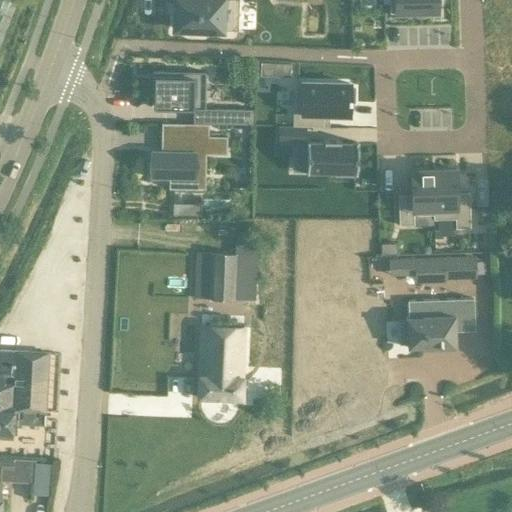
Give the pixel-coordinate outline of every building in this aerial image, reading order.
[(0,0),(0,52),(18,0),(0,0)] [(174,0),(174,8),(173,29),(220,31),(220,30),(221,1),(235,2),(234,0),(174,0)] [(388,0),(389,13),(408,13),(408,17),(424,16),(424,12),(436,12),(435,0),(388,0)] [(271,76),(271,63),(260,63),(259,75),(271,76)] [(152,71),(151,103),(152,103),(152,109),(162,109),(192,110),(204,110),(204,108),(204,96),(192,95),(193,72),(152,71)] [(293,113),(293,126),(322,127),(322,115),(328,115),(348,115),(349,102),(353,102),(353,88),(349,88),(349,83),(296,82),(296,113),(293,113)] [(212,109),(212,124),(253,125),(253,109),(212,109)] [(146,152),(146,176),(168,177),(176,177),(175,187),(175,189),(193,189),(193,188),(194,154),(205,155),(226,155),(226,136),(208,136),(204,136),(204,125),(204,124),(192,124),(182,123),(182,125),(181,153),(160,152),(146,152)] [(278,126),(277,143),(292,143),(292,151),(306,152),(305,172),(305,173),(307,173),(307,172),(335,173),(335,176),(350,176),(350,173),(354,173),(354,174),(355,174),(356,142),(354,142),(354,143),(339,143),(339,142),(323,141),(323,142),(307,142),(307,141),(306,141),(306,142),(304,142),(304,126),(278,126)] [(410,194),(397,195),(398,225),(413,225),(412,215),(432,215),(433,215),(432,170),(409,171),(410,194)] [(455,170),(432,170),(433,215),(432,215),(432,219),(455,219),(455,228),(469,228),(468,192),(455,193),(455,170)] [(199,204),(173,204),(173,215),(199,215),(199,204)] [(488,207),(480,207),(480,221),(488,221),(488,207)] [(191,299),(254,301),(257,233),(234,232),(234,254),(194,252),(191,299)] [(396,243),(380,244),(381,254),(397,253),(396,243)] [(475,256),(414,258),(414,282),(445,281),(445,278),(476,277),(475,256)] [(405,322),(398,322),(399,344),(406,344),(406,348),(422,347),(422,348),(454,347),(454,331),(474,330),(473,298),(407,301),(407,318),(405,318),(405,322)] [(199,327),(196,400),(240,401),(243,328),(199,327)] [(0,438),(11,439),(11,435),(15,435),(15,424),(43,425),(47,353),(14,351),(14,349),(0,348),(0,438)] [(0,491),(1,471),(12,472),(13,460),(0,459),(0,491)] [(37,460),(36,493),(52,494),(53,460),(37,460)]
